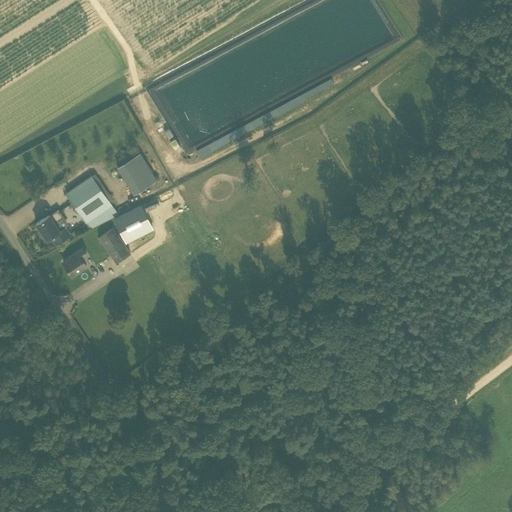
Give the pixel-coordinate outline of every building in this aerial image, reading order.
[(134,179),(152,168),(141,151),(117,166),(134,193),(140,190),(134,179)] [(112,205),(92,176),(66,193),(86,223),(112,205)] [(125,240),(153,225),(143,205),(114,219),(125,240)] [(70,234),(65,227),(68,224),(58,210),(50,215),(49,214),(36,223),(47,239),(51,237),(56,244),(70,234)] [(114,227),(111,229),(100,237),(116,262),(128,254),(130,253),(114,227)] [(68,258),(69,260),(64,264),(72,275),(86,265),(81,258),(87,254),(82,248),(68,258)]
